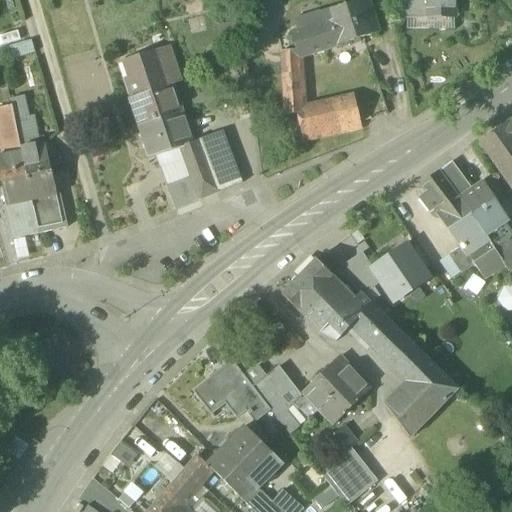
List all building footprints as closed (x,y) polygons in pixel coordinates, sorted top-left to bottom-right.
[(243,0),(246,17),(265,14),(262,0),(243,0)] [(328,24),(336,48),(378,35),(366,0),(365,0),(332,11),(336,21),(328,24)] [(407,0),(407,15),(427,15),(427,19),(453,19),(453,0),(407,0)] [(293,20),(297,33),(328,24),(324,11),(293,20)] [(427,15),(407,15),(407,31),(453,31),(453,19),(427,19),(427,15)] [(284,117),(297,116),(303,113),(302,107),(299,60),(336,48),(328,24),(297,33),(290,36),(295,52),(280,53),(284,117)] [(242,35),(215,39),(218,62),(246,58),(242,35)] [(13,61),(35,55),(31,41),(9,48),(13,61)] [(123,81),(130,100),(172,86),(168,73),(177,70),(169,48),(127,61),(132,78),(123,81)] [(173,85),(172,86),(130,100),(128,101),(138,129),(182,114),(173,85)] [(355,101),(303,113),(297,116),(303,143),(361,130),(355,101)] [(11,108),(12,111),(15,126),(15,127),(29,124),(26,104),(11,108)] [(0,113),(0,118),(2,129),(15,126),(12,111),(0,113)] [(183,114),(182,114),(138,129),(148,160),(155,158),(180,150),(182,149),(181,149),(193,145),(193,144),(183,114)] [(511,120),(478,144),(511,191),(511,120)] [(34,123),(29,124),(34,147),(39,146),(34,123)] [(20,150),(34,147),(29,124),(15,127),(19,145),(20,150)] [(15,127),(15,126),(2,129),(6,147),(7,147),(19,145),(15,127)] [(199,142),(218,193),(241,184),(223,133),(219,135),(199,142)] [(180,150),(190,175),(200,200),(218,193),(199,142),(199,141),(193,144),(193,145),(181,149),(182,149),(180,150)] [(21,156),(24,169),(26,169),(28,179),(51,173),(45,144),(39,146),(34,147),(20,150),(21,156)] [(7,147),(10,158),(21,156),(20,150),(19,145),(7,147)] [(190,175),(180,150),(155,158),(165,185),(190,175)] [(0,160),(0,177),(2,184),(26,179),(24,169),(21,156),(10,158),(0,160)] [(438,173),(459,201),(471,193),(450,164),(438,173)] [(51,173),(28,179),(26,179),(38,235),(67,229),(59,195),(56,196),(51,173)] [(472,264),(473,264),(475,266),(474,267),(484,281),(505,267),(492,249),(484,236),(459,201),(438,173),(419,187),(424,195),(418,200),(430,215),(435,211),(438,209),(441,214),(438,215),(461,248),(472,264)] [(176,210),(200,200),(190,175),(165,185),(176,210)] [(38,235),(26,179),(2,184),(1,184),(6,207),(3,208),(10,241),(12,241),(25,238),(38,235)] [(471,193),(459,201),(484,236),(502,224),(505,221),(482,186),(471,193)] [(484,236),(492,249),(507,239),(511,237),(502,224),(484,236)] [(25,238),(12,241),(16,261),(29,259),(25,238)] [(511,274),(511,247),(507,239),(492,249),(505,267),(510,275),(511,274)] [(461,275),(461,276),(474,267),(475,266),(473,264),(472,264),(461,248),(448,257),(449,258),(461,275)] [(405,249),(373,271),(382,284),(394,302),(426,280),(405,249)] [(362,297),(382,284),(373,271),(362,254),(336,272),(360,295),(362,297)] [(451,281),(461,275),(449,258),(439,264),(451,281)] [(334,343),(336,343),(347,332),(355,341),(361,334),(365,339),(384,319),(362,297),(360,295),(354,300),(315,261),(281,297),(319,335),(334,343)] [(385,407),(410,440),(457,391),(384,319),(365,339),(372,348),(406,384),(385,405),(385,407)] [(251,351),(234,364),(252,388),(266,377),(259,368),(262,365),(251,351)] [(308,403),(317,413),(357,375),(340,357),(301,395),(308,403)] [(254,424),(270,412),(252,388),(234,364),(232,362),(192,393),(211,417),(225,406),(236,420),(245,413),(254,424)] [(299,411),(308,403),(301,395),(297,399),(275,370),(266,377),(252,388),(270,412),(277,420),(286,412),(293,406),(298,412),(299,411)] [(369,389),(357,375),(317,413),(332,428),(369,393),(369,389)] [(308,403),(299,411),(309,421),(317,413),(308,403)] [(299,428),(286,412),(277,420),(289,436),(299,428)] [(206,466),(206,467),(210,470),(252,511),(270,511),(267,509),(272,504),(265,498),(258,491),(273,477),(283,467),(244,428),(206,466)] [(324,444),(338,460),(347,452),(356,445),(343,428),(324,444)] [(137,457),(121,445),(111,458),(128,470),(137,457)] [(374,486),(347,452),(338,460),(320,475),(346,508),(374,486)] [(196,458),(187,469),(201,481),(210,470),(206,467),(196,458)] [(175,483),(185,472),(178,465),(165,480),(172,487),(175,483)] [(185,472),(175,483),(189,495),(196,488),(201,481),(187,469),(185,472)] [(273,477),(258,491),(265,498),(280,483),(273,477)] [(130,509),(144,491),(133,482),(119,500),(130,509)] [(188,511),(181,505),(189,495),(175,483),(172,487),(149,511),(188,511)] [(337,499),(328,488),(312,501),(320,511),(337,499)] [(300,511),(302,511),(281,493),(272,504),(267,509),(270,511),(300,511)]
